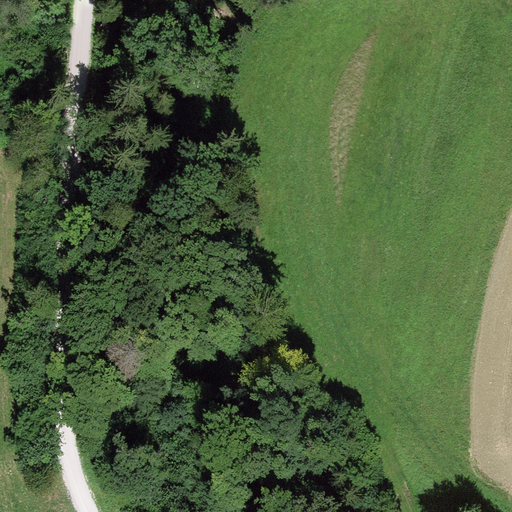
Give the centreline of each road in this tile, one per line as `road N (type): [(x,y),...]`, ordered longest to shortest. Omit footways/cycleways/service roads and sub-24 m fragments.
road 1 (track): [(87,511),(67,458),(61,360),(82,0)]
road 2 (track): [(61,360),(104,219),(112,163),(102,47),(113,0)]
